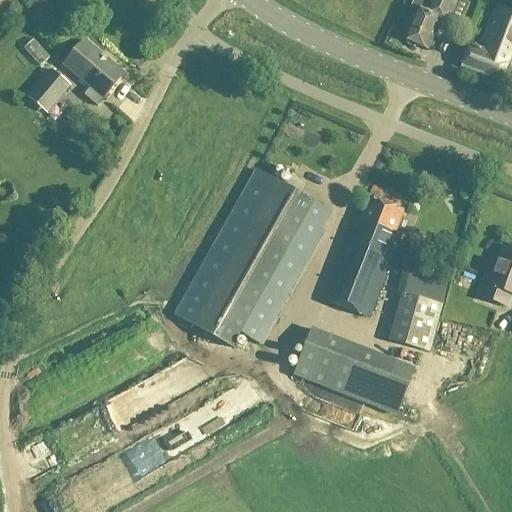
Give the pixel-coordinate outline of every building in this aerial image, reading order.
[(445,23),(454,0),(412,0),(409,9),(414,11),(402,41),(404,42),(405,46),(413,49),(416,47),(426,51),(438,21),(445,23)] [(468,46),(459,69),(498,84),(511,50),(511,49),(511,14),(495,8),(479,51),(468,46)] [(83,42),(62,66),(102,100),(123,75),(83,42)] [(46,116),(69,87),(49,70),(26,99),(46,116)] [(77,92),(63,114),(84,127),(98,106),(77,92)] [(254,171),(232,210),(173,316),(232,349),(240,334),(257,344),(321,230),(318,228),(327,212),(254,171)] [(349,231),(322,300),(368,318),(399,238),(393,235),(402,212),(368,199),(355,233),(349,231)] [(484,276),(477,297),(506,307),(510,295),(511,295),(511,249),(502,246),(491,278),(484,276)] [(402,296),(401,296),(388,342),(426,353),(439,306),(417,300),(402,296)] [(292,376),(375,408),(394,416),(412,370),(310,330),(292,376)] [(103,406),(117,430),(178,394),(169,379),(126,404),(121,396),(103,406)]
